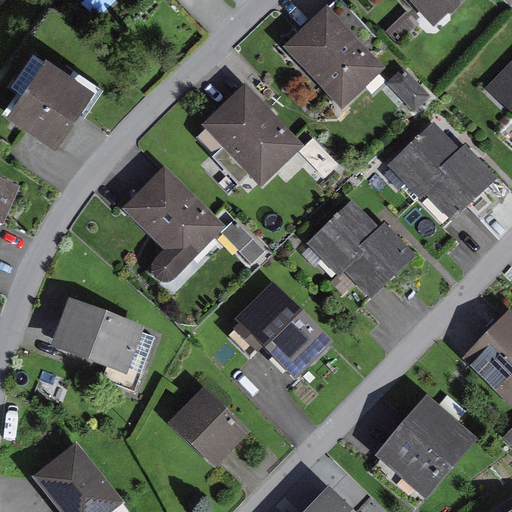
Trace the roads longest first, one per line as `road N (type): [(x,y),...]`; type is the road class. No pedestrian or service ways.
road 1 (residential): [(0,372),(18,305),(67,206),(136,120),(264,0)]
road 2 (residential): [(511,243),(251,511)]
